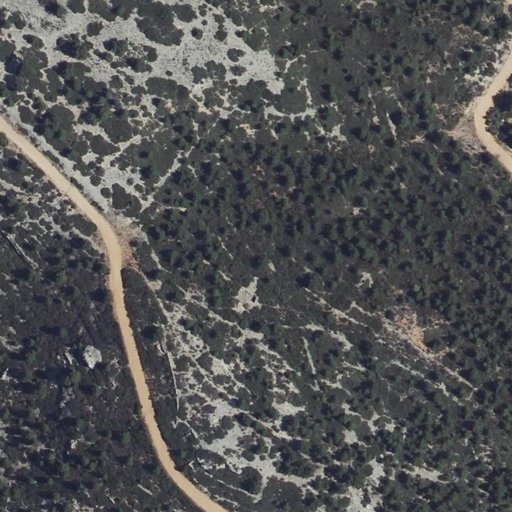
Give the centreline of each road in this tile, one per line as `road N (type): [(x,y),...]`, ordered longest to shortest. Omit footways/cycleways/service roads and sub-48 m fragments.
road 1 (track): [(223,511),(179,482),(140,391),(101,217),(0,120)]
road 2 (track): [(511,61),(481,115),(489,141),(511,165)]
